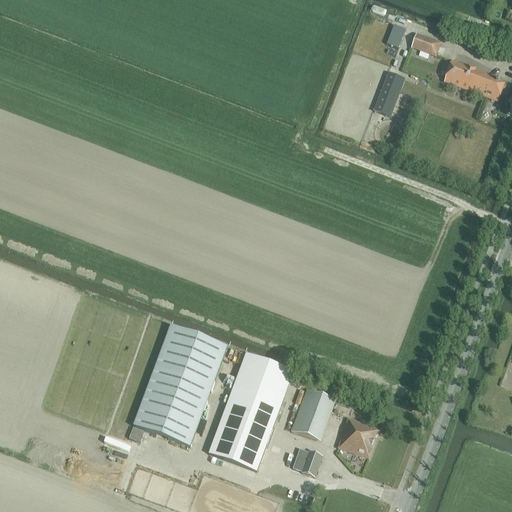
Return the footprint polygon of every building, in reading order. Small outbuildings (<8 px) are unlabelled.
[(387,46),(398,50),(406,32),(394,27),(387,46)] [(440,44),(416,36),(410,50),(435,58),(440,44)] [(506,96),(509,89),(499,85),(500,81),(452,64),(445,83),(498,103),(501,94),(506,96)] [(403,81),(388,75),(374,112),(389,118),(403,81)] [(476,116),(483,118),(486,107),(479,105),(476,116)] [(227,350),(171,329),(134,428),(190,450),(227,350)] [(293,374),(247,357),(237,382),(236,382),(209,456),(257,474),(284,400),(284,399),(293,374)] [(296,403),(299,404),(290,433),(322,442),(334,400),(305,391),(305,393),(299,392),(296,403)] [(375,439),(378,431),(348,421),(338,450),(369,461),(376,440),(375,439)] [(322,458),(309,453),(302,475),(315,480),(322,458)]
